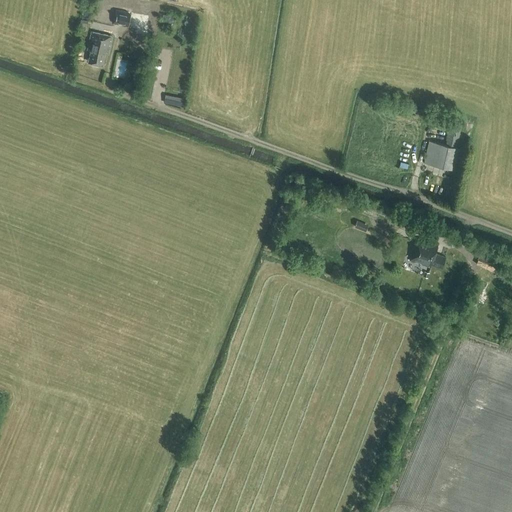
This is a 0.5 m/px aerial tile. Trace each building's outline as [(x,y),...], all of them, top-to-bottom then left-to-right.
[(131,13),(116,10),(113,24),(129,27),(131,13)] [(147,34),(150,18),(133,15),(131,23),(130,31),(147,34)] [(108,55),(112,36),(91,31),(88,50),(91,50),(88,62),(103,65),(105,54),(108,55)] [(186,105),(187,96),(167,93),(166,103),(186,105)] [(424,162),(451,168),(458,170),(463,148),(456,147),(461,123),(450,121),(446,139),(447,140),(446,144),(429,141),(424,162)] [(367,229),(369,223),(359,219),(357,225),(367,229)] [(411,260),(430,267),(431,265),(441,268),(445,257),(434,254),(437,246),(418,239),(411,260)] [(376,253),(383,255),(386,243),(379,241),(376,253)] [(481,280),(473,302),(480,305),(488,283),(481,280)]
